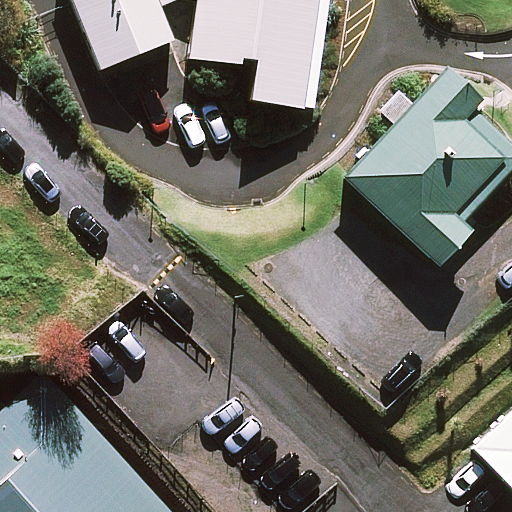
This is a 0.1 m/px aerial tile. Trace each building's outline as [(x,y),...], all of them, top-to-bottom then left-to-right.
[(191,45),(173,0),(80,0),(111,76),(191,45)] [(209,0),(202,53),(269,62),(265,104),(316,113),(329,0),(209,0)] [(501,106),(457,66),(352,181),(449,270),(485,230),(478,224),(511,186),(511,130),(494,114),(501,106)] [(82,289),(0,202),(0,320),(23,345),(82,289)] [(196,511),(43,343),(20,363),(0,381),(0,511),(196,511)] [(511,421),(486,444),(511,472),(511,421)]
